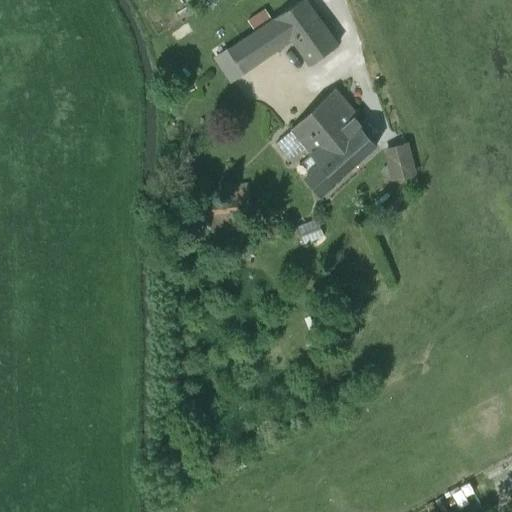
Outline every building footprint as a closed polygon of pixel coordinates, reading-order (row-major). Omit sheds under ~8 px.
[(305,0),(302,0),(276,18),(291,40),(309,65),(337,44),(305,0)] [(291,40),(276,18),(215,59),(231,81),(291,40)] [(312,155),(354,119),(357,116),(334,90),(291,130),(305,147),(312,155)] [(320,165),(334,181),(376,144),(354,119),(312,155),(320,165)] [(305,147),(291,130),(276,143),(290,160),(305,147)] [(409,141),(384,146),(391,179),(416,174),(409,141)] [(324,190),(334,181),(320,165),(306,177),(315,187),(319,184),(324,190)] [(206,201),(208,227),(252,221),(247,181),(230,183),(232,198),(206,201)] [(321,193),(324,190),(319,184),(315,187),(321,193)] [(304,241),(323,234),(317,219),(298,226),(304,241)]
